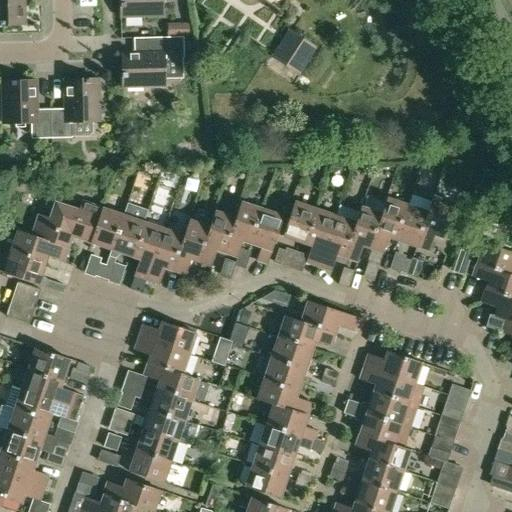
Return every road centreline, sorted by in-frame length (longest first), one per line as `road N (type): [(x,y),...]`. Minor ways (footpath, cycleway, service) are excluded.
road 1 (residential): [(466,511),(501,403),(476,343),(280,279),(180,316),(133,301)]
road 2 (residential): [(60,511),(112,361)]
road 3 (residential): [(54,340),(74,281),(133,301)]
